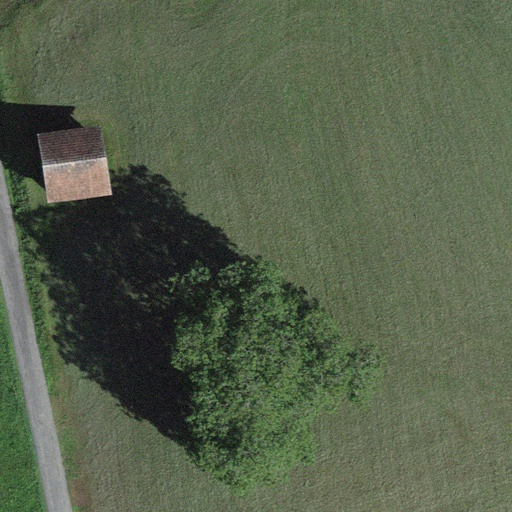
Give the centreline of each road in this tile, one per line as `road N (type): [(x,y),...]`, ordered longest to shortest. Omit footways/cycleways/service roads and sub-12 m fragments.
road 1 (track): [(0,205),(58,511)]
road 2 (trunk): [(511,203),(469,511)]
